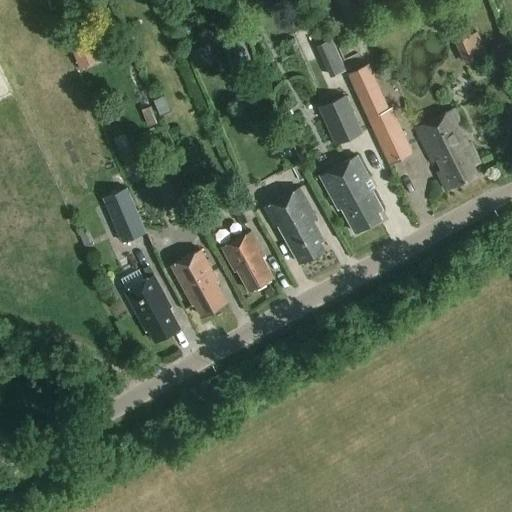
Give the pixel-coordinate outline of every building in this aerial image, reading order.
[(225,33),(237,28),(233,20),(222,24),(225,33)] [(456,37),(465,60),(489,50),(480,28),(456,37)] [(98,53),(90,34),(69,43),(77,62),(98,53)] [(242,70),(254,65),(241,36),(229,42),(242,70)] [(210,42),(186,52),(193,69),(218,58),(210,42)] [(491,50),(498,65),(511,59),(504,44),(491,50)] [(337,49),(322,56),(328,69),(343,62),(337,49)] [(368,65),(347,74),(357,94),(377,85),(368,65)] [(317,105),(334,145),(365,132),(347,92),(317,105)] [(165,96),(154,100),(160,116),(172,111),(165,96)] [(389,110),(368,120),(389,165),(414,154),(407,140),(403,142),(389,110)] [(478,163),(453,110),(418,126),(448,190),(479,175),(474,164),(478,163)] [(127,132),(118,135),(126,157),(135,154),(127,132)] [(370,176),(358,155),(322,176),(340,206),(342,206),(356,229),(380,215),(378,211),(384,208),(367,178),(370,176)] [(178,169),(157,177),(170,208),(190,200),(178,169)] [(128,186),(103,197),(122,242),(147,232),(128,186)] [(317,217),(300,187),(265,206),(277,227),(279,226),(299,261),(323,247),(321,243),(326,240),(314,219),(317,217)] [(244,192),(229,200),(242,223),(257,215),(244,192)] [(249,288),(273,275),(258,248),(261,247),(252,231),(223,247),(235,269),(238,268),(249,288)] [(200,314),(225,299),(214,280),(216,279),(198,250),(169,267),(190,304),(193,302),(200,314)] [(172,307),(154,275),(124,292),(146,330),(148,328),(155,340),(181,325),(171,308),(172,307)]
